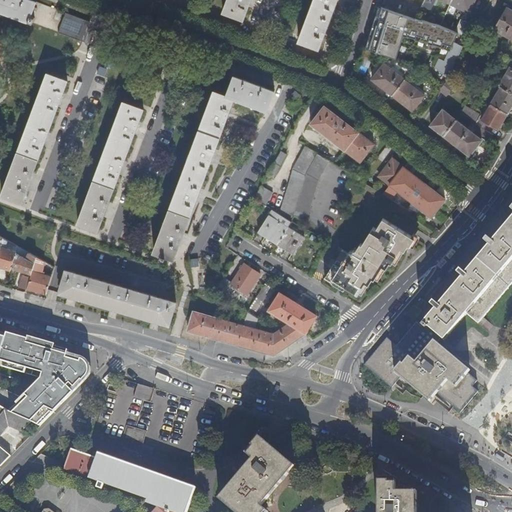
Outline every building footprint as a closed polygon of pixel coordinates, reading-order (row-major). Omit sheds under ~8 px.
[(0,0),(0,10),(82,41),(89,21),(32,0),(0,0)] [(250,0),(227,0),(222,12),(243,20),(250,0)] [(318,49),(336,0),(313,0),(298,41),(318,49)] [(387,0),(384,8),(415,19),(415,17),(420,8),(400,1),(401,0),(387,0)] [(474,0),(451,0),(451,3),(469,11),(474,0)] [(384,8),(378,6),(365,49),(396,58),(402,35),(450,50),(445,61),(440,58),(435,67),(448,79),(463,46),(454,42),(458,33),(455,31),(439,25),(415,17),(415,19),(384,8)] [(511,10),(507,7),(494,29),(511,39),(511,10)] [(468,37),(473,25),(461,19),(455,31),(458,33),(468,37)] [(371,79),(393,96),(404,81),(405,80),(384,63),(371,79)] [(511,63),(499,86),(501,87),(511,93),(511,63)] [(1,196),(21,203),(67,81),(47,73),(1,196)] [(166,257),(174,260),(234,98),(267,110),(274,90),(234,76),(227,95),(214,91),(154,252),(161,255),(160,258),(165,260),(166,257)] [(448,79),(442,86),(439,91),(447,96),(456,84),(448,79)] [(404,81),(393,96),(412,110),(424,96),(404,81)] [(507,113),(511,104),(511,93),(501,87),(491,104),(507,113)] [(77,224),(98,232),(143,109),(123,101),(77,224)] [(498,128),(507,113),(491,104),(482,119),(498,128)] [(344,150),(358,132),(324,106),(311,124),(344,150)] [(474,123),(476,124),(481,115),(465,106),(460,114),(474,123)] [(431,125),(444,135),(456,119),(443,109),(431,125)] [(444,135),(457,145),(469,129),(456,119),(444,135)] [(488,143),(494,134),(479,126),(475,134),(481,139),(488,143)] [(469,129),(457,145),(469,155),(481,139),(475,134),(469,129)] [(374,144),(358,132),(344,150),(360,162),(374,144)] [(293,170),(281,215),(293,217),(294,215),(305,175),(317,154),(306,147),(293,170)] [(286,155),(280,152),(268,176),(274,179),(286,155)] [(305,175),(294,215),(307,219),(319,181),(330,161),(317,154),(305,175)] [(390,185),(404,167),(393,158),(379,176),(390,185)] [(445,199),(404,167),(390,185),(384,192),(391,198),(397,190),(431,217),(445,199)] [(273,194),(261,188),(255,199),(267,206),(273,194)] [(258,232),(278,244),(288,227),(292,221),(281,215),(272,210),(258,232)] [(420,299),(407,314),(417,321),(426,328),(428,326),(445,340),(451,334),(468,314),(479,323),(511,283),(511,210),(511,211),(511,218),(495,239),(491,236),(485,242),(489,246),(468,271),(464,267),(458,274),(462,278),(441,302),(437,299),(431,306),(421,298),(420,299)] [(403,243),(408,246),(410,247),(415,238),(383,219),(377,229),(374,228),(363,245),(361,243),(357,249),(350,251),(349,253),(343,250),(325,277),(332,281),(333,279),(341,284),(346,277),(349,280),(345,286),(358,294),(366,283),(369,285),(373,279),(375,280),(384,267),(387,269),(390,263),(392,263),(401,249),(404,251),(405,250),(400,247),(403,243)] [(288,227),(278,244),(294,254),(304,238),(288,227)] [(0,266),(1,267),(10,270),(11,268),(16,252),(18,246),(15,245),(13,250),(7,248),(6,245),(8,240),(3,238),(0,247),(0,266)] [(15,245),(8,240),(6,245),(7,248),(13,250),(15,245)] [(29,252),(18,246),(16,252),(26,258),(29,252)] [(16,252),(11,268),(31,274),(37,257),(29,252),(26,258),(16,252)] [(30,277),(27,288),(46,294),(51,278),(41,274),(45,261),(37,257),(31,274),(30,277)] [(233,283),(223,277),(216,290),(228,298),(235,288),(247,296),(260,274),(244,264),(233,283)] [(176,301),(66,270),(59,293),(169,324),(176,301)] [(23,275),(19,287),(26,290),(27,288),(30,277),(23,275)] [(346,277),(341,284),(345,286),(349,280),(346,277)] [(264,284),(248,311),(255,315),(272,288),(264,284)] [(274,334),(272,333),(266,352),(274,355),(305,333),(307,331),(306,330),(316,315),(280,293),(269,310),(282,317),(282,316),(289,320),(290,323),(274,334)] [(208,336),(220,319),(193,311),(188,331),(208,336)] [(258,318),(247,311),(245,316),(237,344),(266,352),(272,333),(255,328),(258,318)] [(237,344),(245,316),(240,315),(237,324),(220,319),(208,336),(237,344)] [(397,345),(387,338),(364,365),(392,388),(401,378),(402,378),(432,345),(469,375),(445,399),(456,408),(462,413),(480,392),(474,387),(479,382),(478,381),(470,373),(472,371),(466,367),(440,345),(441,343),(443,340),(444,342),(445,341),(445,340),(428,326),(426,328),(417,321),(417,322),(397,345)] [(32,422),(41,426),(88,377),(89,377),(90,371),(90,367),(89,365),(88,362),(85,359),(81,357),(78,356),(77,358),(66,354),(67,350),(60,348),(59,351),(46,347),(47,344),(30,339),(6,332),(6,334),(0,332),(0,359),(4,361),(3,366),(32,374),(33,369),(42,372),(41,377),(25,393),(26,395),(9,411),(32,422)] [(402,378),(396,384),(432,414),(445,399),(469,375),(432,345),(402,378)] [(153,395),(154,389),(138,383),(136,390),(134,397),(151,402),(153,395)] [(200,411),(215,416),(216,412),(201,407),(200,411)] [(23,432),(32,422),(9,411),(5,410),(0,415),(0,435),(9,425),(23,432)] [(136,442),(143,445),(144,439),(147,430),(126,425),(124,433),(123,439),(136,442)] [(232,511),(265,511),(266,511),(263,508),(296,467),(260,438),(253,448),(255,449),(248,457),(251,460),(219,500),(232,511)] [(0,468),(11,457),(0,446),(0,468)] [(246,456),(248,457),(255,449),(253,448),(246,456)] [(187,511),(196,487),(183,483),(130,464),(98,453),(97,458),(72,449),(65,469),(109,484),(149,499),(147,502),(158,506),(153,511),(187,511)] [(416,511),(416,503),(416,491),(395,491),(394,484),(387,484),(387,481),(377,481),(376,511),(416,511)]
